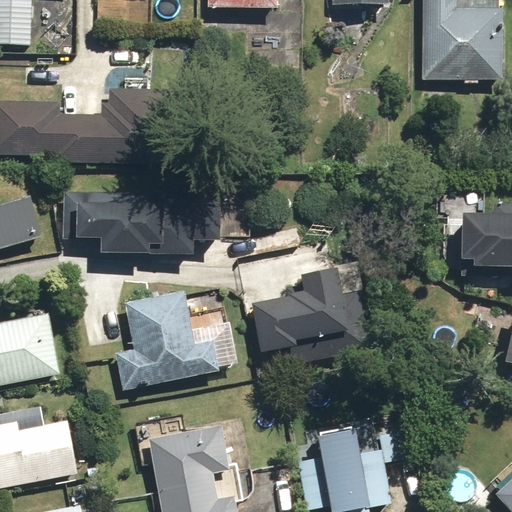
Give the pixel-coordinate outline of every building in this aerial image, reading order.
[(210,0),(211,11),(228,11),(228,14),(282,14),(281,0),(210,0)] [(388,9),(388,0),(332,0),(333,8),(388,9)] [(422,12),(423,85),(503,84),(502,12),(458,12),(458,0),(423,0),(423,12),(422,12)] [(0,3),(0,46),(28,47),(30,5),(0,3)] [(174,116),(175,96),(101,92),(100,109),(0,104),(0,161),(173,169),(176,116),(174,116)] [(0,203),(0,250),(40,239),(28,196),(0,203)] [(223,203),(65,197),(63,240),(101,241),(101,256),(192,258),(192,244),(222,245),(223,203)] [(511,206),(492,206),(492,218),(456,217),(455,272),(511,273),(511,206)] [(250,310),(258,355),(349,339),(341,294),(340,294),(336,273),(301,280),(305,300),(250,310)] [(120,358),(127,392),(215,375),(208,340),(192,343),(181,294),(124,306),(135,355),(120,358)] [(52,335),(50,335),(46,316),(0,324),(0,389),(60,378),(52,335)] [(511,329),(503,366),(511,368),(511,329)] [(0,438),(0,493),(77,476),(65,424),(0,438)] [(150,441),(160,511),(236,511),(224,429),(150,441)] [(331,511),(368,511),(395,505),(377,437),(316,452),(331,511)] [(511,511),(511,484),(497,496),(510,511),(511,511)]
